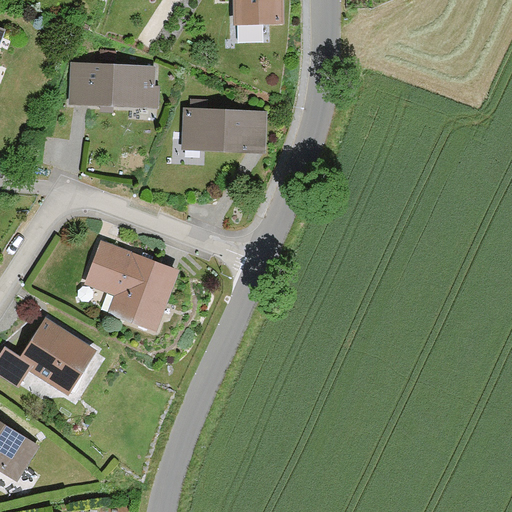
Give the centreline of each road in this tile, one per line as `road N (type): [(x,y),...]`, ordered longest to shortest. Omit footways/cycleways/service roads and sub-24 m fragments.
road 1 (tertiary): [(326,0),(316,113),(262,263)]
road 2 (tertiary): [(262,263),(192,412),(161,511)]
road 3 (residential): [(63,188),(262,263)]
road 4 (residential): [(0,292),(63,188)]
